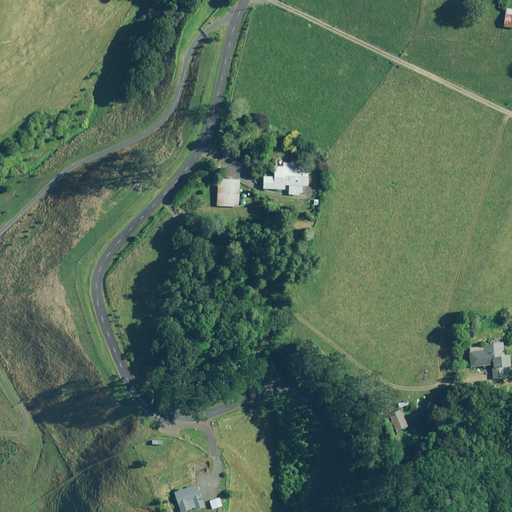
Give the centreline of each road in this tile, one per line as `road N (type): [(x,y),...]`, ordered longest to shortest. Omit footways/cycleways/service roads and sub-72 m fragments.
road 1 (unclassified): [(245,0),(195,156),(106,256),(96,295),(125,373),(149,406),(200,415),(283,389),(319,408),(330,450),(311,511)]
road 2 (unknown): [(237,19),(217,18),(203,30),(176,102),(154,127),(53,182),(0,234)]
